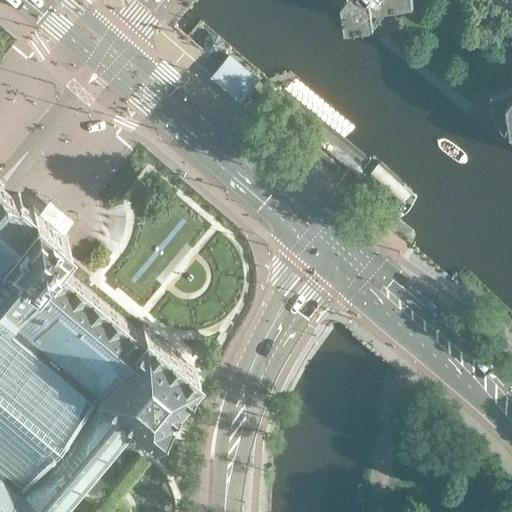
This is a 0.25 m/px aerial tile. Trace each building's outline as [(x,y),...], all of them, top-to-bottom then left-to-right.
[(404,0),(347,0),(350,19),(376,15),(379,18),(391,2),(404,0)] [(257,75),(230,51),(212,73),(239,97),(257,75)] [(511,78),(494,81),(498,110),(511,120),(511,78)] [(411,191),(378,163),(368,175),(401,203),(411,191)] [(0,511),(50,511),(54,507),(63,497),(128,419),(129,419),(149,436),(154,429),(164,418),(169,412),(166,410),(166,408),(197,371),(141,324),(138,329),(136,329),(51,257),(49,256),(63,240),(66,236),(61,232),(53,225),(45,219),(37,211),(32,207),(30,209),(29,208),(28,208),(19,200),(20,199),(19,198),(20,196),(20,194),(18,192),(15,192),(14,194),(13,193),(14,193),(14,192),(13,192),(12,192),(12,193),(12,194),(2,186),(3,186),(4,186),(4,185),(4,184),(3,184),(0,182),(0,511)]
